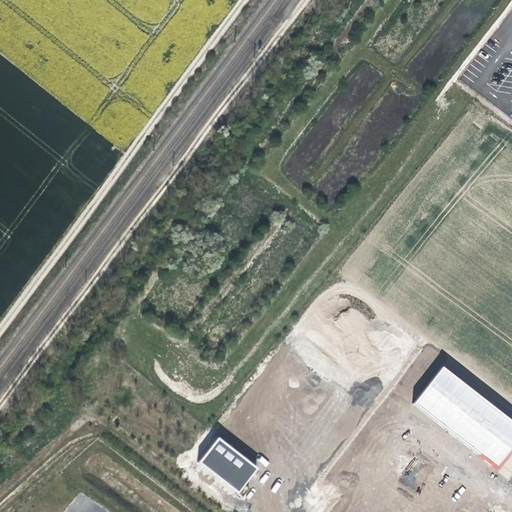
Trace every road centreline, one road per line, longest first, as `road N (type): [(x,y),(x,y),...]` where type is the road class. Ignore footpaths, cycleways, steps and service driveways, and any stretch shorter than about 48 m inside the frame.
road 1 (track): [(306,0),(0,406)]
road 2 (track): [(0,329),(246,0)]
